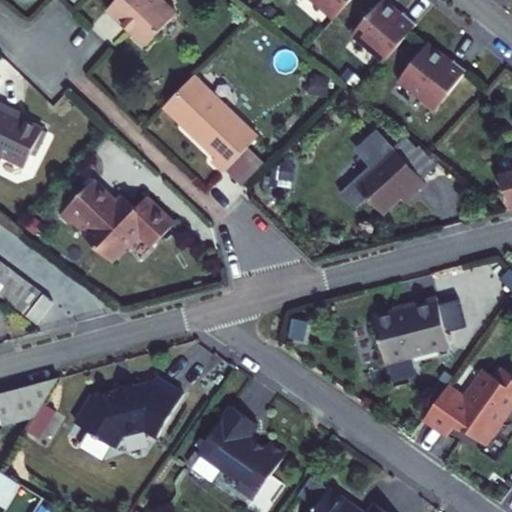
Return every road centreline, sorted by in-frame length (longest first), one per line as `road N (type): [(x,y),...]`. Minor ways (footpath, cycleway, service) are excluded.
road 1 (residential): [(230,307),(248,347),(485,511)]
road 2 (residential): [(0,369),(230,307)]
road 3 (residential): [(282,293),(511,230)]
